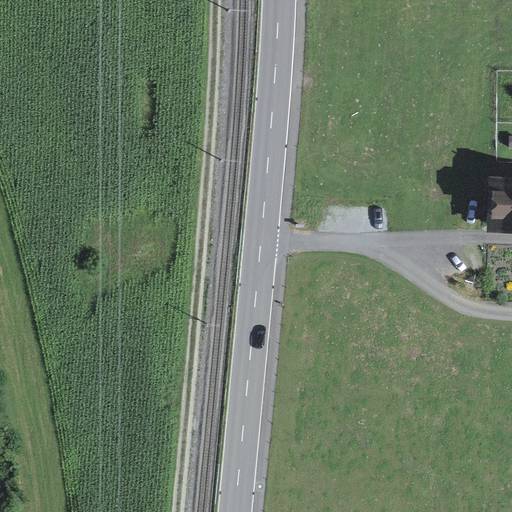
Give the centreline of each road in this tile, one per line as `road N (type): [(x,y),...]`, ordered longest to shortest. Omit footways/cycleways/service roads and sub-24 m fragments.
road 1 (secondary): [(279,0),(237,511)]
road 2 (track): [(215,0),(177,511)]
road 3 (track): [(341,242),(392,255),(466,306),(511,313)]
